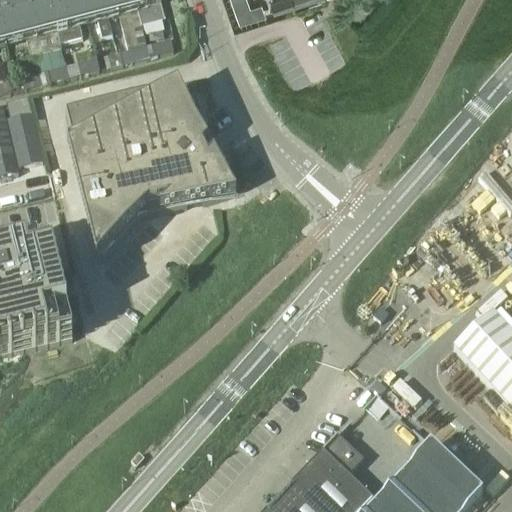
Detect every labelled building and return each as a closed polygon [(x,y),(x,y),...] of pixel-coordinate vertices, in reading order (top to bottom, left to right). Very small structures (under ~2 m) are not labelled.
[(157,0),(26,0),(0,7),(0,26),(5,47),(25,41),(31,62),(35,61),(42,89),(68,83),(60,49),(70,47),(66,31),(92,24),(97,43),(111,40),(106,20),(118,17),(131,66),(151,61),(143,29),(164,24),(157,0)] [(252,16),(246,0),(233,0),(240,20),(252,16)] [(314,0),(280,0),(284,11),(314,0)] [(153,48),(156,59),(172,55),(169,44),(153,48)] [(103,62),(106,73),(122,68),(119,57),(103,62)] [(77,69),(80,80),(98,75),(95,64),(77,69)] [(41,90),(38,79),(19,84),(22,95),(41,90)] [(0,100),(10,98),(7,87),(0,88),(0,100)] [(66,156),(95,272),(139,224),(235,199),(234,198),(223,154),(217,155),(212,133),(206,134),(194,87),(64,120),(73,152),(66,156)] [(9,124),(5,125),(16,172),(42,166),(31,119),(26,101),(5,107),(9,124)] [(16,172),(5,125),(2,113),(0,113),(0,183),(17,179),(16,172)] [(32,241),(54,234),(48,217),(0,233),(0,248),(31,238),(32,241)] [(0,361),(9,360),(11,360),(11,359),(13,359),(21,357),(23,357),(23,356),(33,354),(35,354),(35,353),(40,352),(45,351),(47,351),(57,348),(59,348),(71,345),(68,332),(69,332),(68,330),(66,324),(66,321),(66,319),(65,320),(63,310),(63,309),(60,299),(61,299),(60,298),(58,291),(58,289),(58,288),(58,287),(57,287),(55,278),(55,277),(55,276),(52,267),(53,267),(52,265),(49,252),(36,256),(36,255),(35,256),(25,258),(24,258),(23,259),(13,261),(12,261),(11,261),(11,262),(1,264),(0,264),(0,361)] [(406,329),(433,305),(399,269),(373,293),(406,329)] [(511,340),(491,317),(452,353),(511,417),(511,340)] [(339,444),(327,457),(349,478),(361,465),(339,444)] [(466,511),(479,499),(429,451),(371,511),(466,511)] [(365,511),(372,505),(322,457),(269,511),(365,511)]
